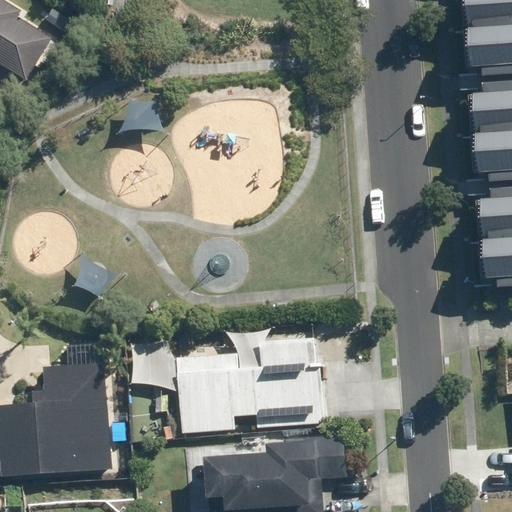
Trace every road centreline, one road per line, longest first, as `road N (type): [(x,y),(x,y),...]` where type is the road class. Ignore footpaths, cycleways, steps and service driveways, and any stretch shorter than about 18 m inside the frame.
road 1 (residential): [(415,334),(390,0)]
road 2 (residential): [(425,511),(415,334)]
